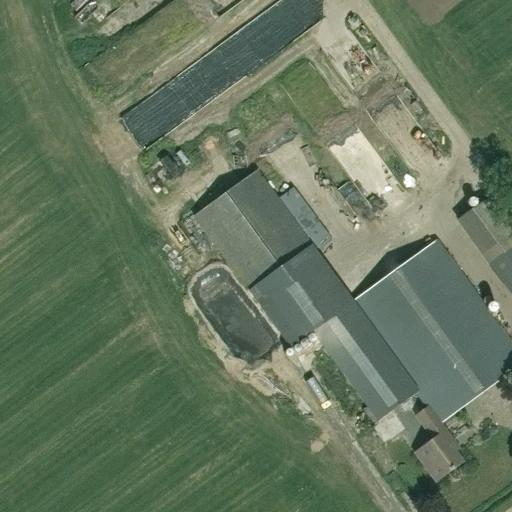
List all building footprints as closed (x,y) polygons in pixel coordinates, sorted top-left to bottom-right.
[(224,68),(211,70),(216,94),(229,91),(224,68)] [(422,192),(449,181),(440,159),(412,170),(422,192)] [(192,217),(260,309),(311,272),(299,256),(313,246),(257,170),(192,217)] [(511,297),(511,210),(498,191),(456,222),(511,297)] [(440,424),(511,371),(511,348),(434,242),(351,304),(427,407),(414,416),(423,428),(432,440),(413,454),(435,484),(463,463),(452,449),(456,446),(440,424)] [(335,286),(325,295),(333,305),(344,295),(335,286)]
